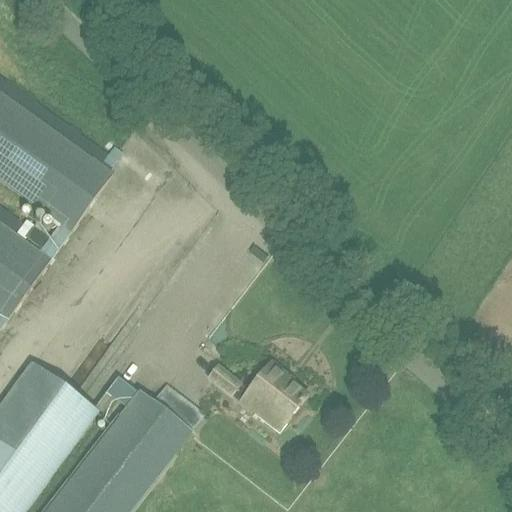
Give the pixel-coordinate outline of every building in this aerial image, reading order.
[(123,175),(73,144),(70,149),(55,139),(48,151),(58,157),(57,158),(74,169),(67,179),(105,204),(123,175)] [(121,152),(111,165),(120,172),(130,160),(121,152)] [(30,219),(23,229),(0,213),(0,256),(29,276),(40,259),(41,245),(55,254),(70,232),(60,225),(50,240),(29,237),(38,225),(30,219)] [(288,423),(309,396),(286,379),(289,375),(273,363),(252,391),(219,366),(210,379),(250,409),(258,399),(288,423)] [(34,364),(0,410),(0,511),(26,511),(100,412),(34,364)] [(121,511),(190,421),(137,381),(38,511),(121,511)]
